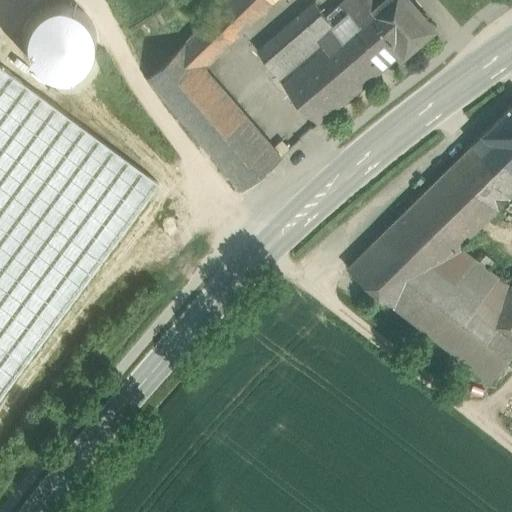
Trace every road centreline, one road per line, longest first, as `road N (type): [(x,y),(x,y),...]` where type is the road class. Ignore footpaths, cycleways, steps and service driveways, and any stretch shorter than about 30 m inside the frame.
road 1 (secondary): [(511,47),(355,151),(144,360),(22,511)]
road 2 (track): [(264,238),(188,155),(139,82),(99,0)]
